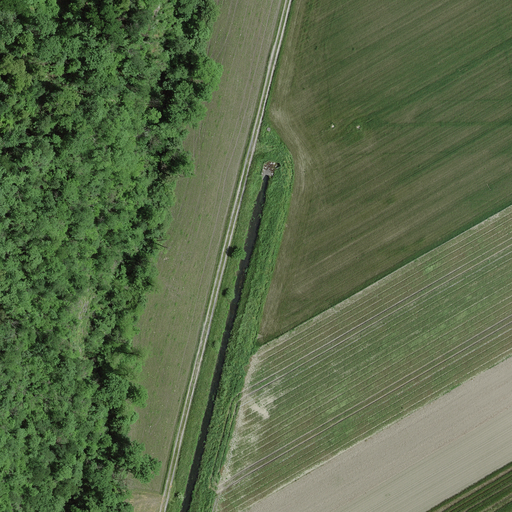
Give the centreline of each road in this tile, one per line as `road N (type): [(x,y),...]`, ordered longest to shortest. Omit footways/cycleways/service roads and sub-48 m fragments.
road 1 (track): [(252,148),(162,511)]
road 2 (track): [(252,148),(289,0)]
